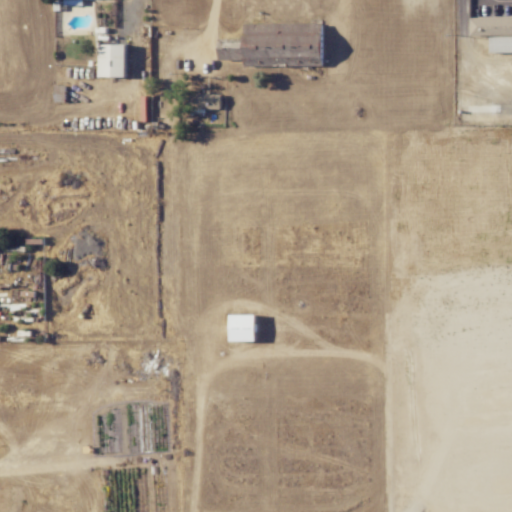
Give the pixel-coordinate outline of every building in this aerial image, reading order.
[(511,16),(471,17),(471,35),(511,34),(511,16)] [(325,66),(325,23),(245,23),(245,38),(219,39),(219,60),(245,60),(245,66),(325,66)] [(127,77),(128,44),(102,44),(101,76),(127,77)] [(222,108),(221,93),(191,94),(191,109),(222,108)] [(232,341),(257,341),(257,315),(232,315),(232,341)]
